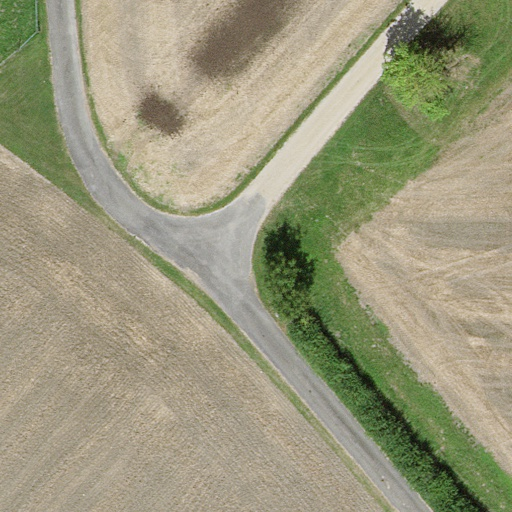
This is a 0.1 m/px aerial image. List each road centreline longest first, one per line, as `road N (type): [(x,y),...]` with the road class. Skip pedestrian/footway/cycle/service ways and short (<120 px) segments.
road 1 (track): [(405,511),(198,270),(93,186),(59,67),(53,0)]
road 2 (track): [(198,270),(437,0)]
